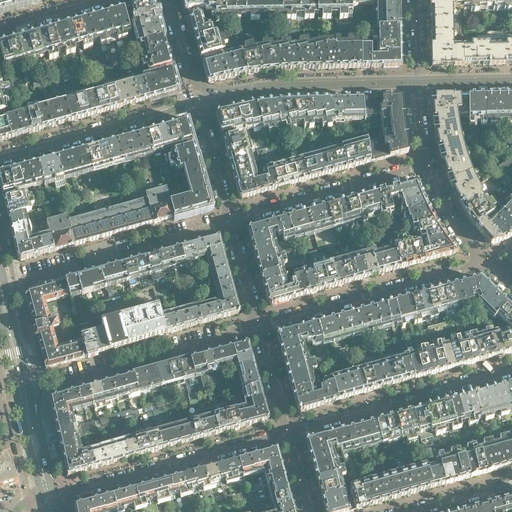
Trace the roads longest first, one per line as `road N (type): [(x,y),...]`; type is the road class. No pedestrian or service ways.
road 1 (residential): [(253,328),(485,264)]
road 2 (residential): [(53,500),(284,435)]
road 3 (residential): [(284,435),(511,369)]
road 4 (residential): [(416,82),(270,87),(197,101)]
road 5 (residential): [(0,159),(197,101)]
road 6 (residential): [(229,220),(424,166)]
road 7 (residential): [(229,220),(197,101)]
